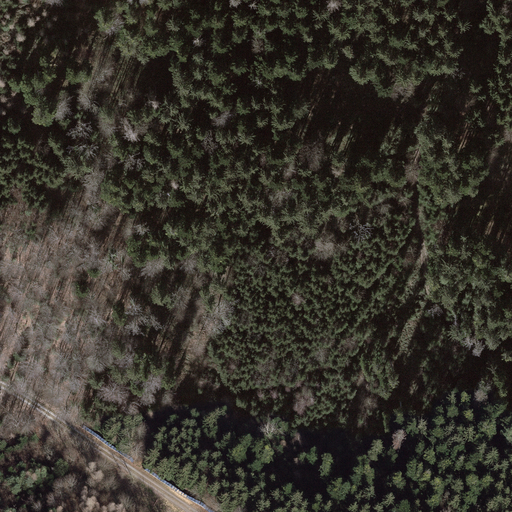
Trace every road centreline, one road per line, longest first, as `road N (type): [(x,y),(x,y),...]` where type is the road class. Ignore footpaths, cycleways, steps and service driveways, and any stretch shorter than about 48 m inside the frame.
road 1 (track): [(471,0),(420,124),(419,233)]
road 2 (track): [(188,511),(0,386)]
